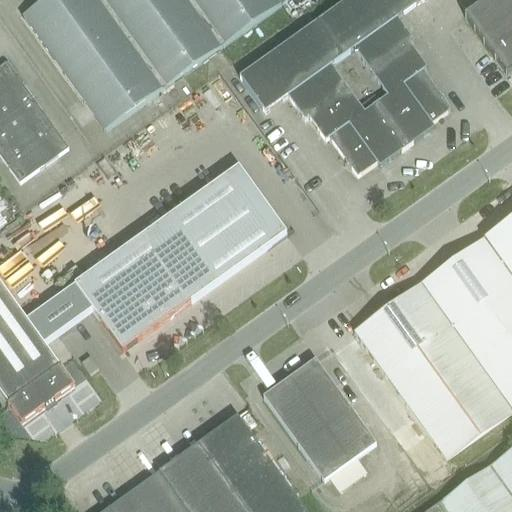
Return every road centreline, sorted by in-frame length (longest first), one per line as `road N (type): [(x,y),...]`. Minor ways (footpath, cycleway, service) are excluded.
road 1 (unclassified): [(4,511),(511,148)]
road 2 (unknown): [(511,148),(447,35),(452,0)]
